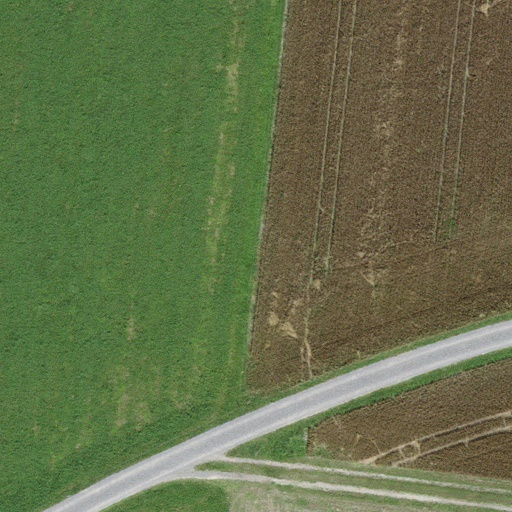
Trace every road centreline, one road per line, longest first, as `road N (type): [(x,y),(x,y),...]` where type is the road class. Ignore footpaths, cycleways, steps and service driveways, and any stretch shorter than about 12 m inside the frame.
road 1 (track): [(511,333),(306,404),(171,460),(75,511)]
road 2 (track): [(511,510),(171,460)]
